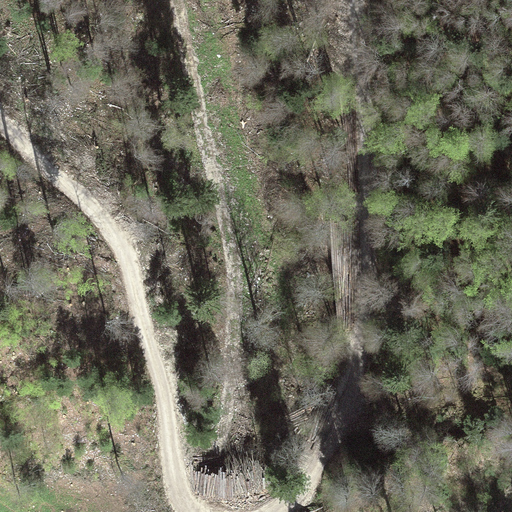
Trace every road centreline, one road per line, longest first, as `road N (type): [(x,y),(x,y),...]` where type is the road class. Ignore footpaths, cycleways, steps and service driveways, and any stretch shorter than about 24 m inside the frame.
road 1 (track): [(351,0),(366,188),(362,335),(337,426),(286,499),(265,511)]
road 2 (track): [(204,511),(173,457),(155,343),(115,234),(0,118)]
